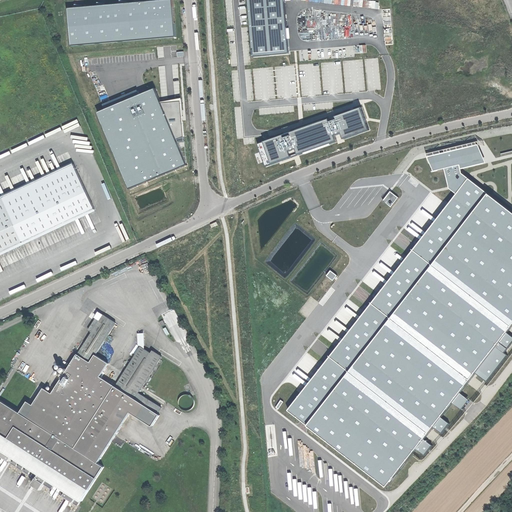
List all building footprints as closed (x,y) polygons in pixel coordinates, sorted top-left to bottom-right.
[(153,0),(72,6),(75,44),(180,36),(177,0),(153,0)] [(155,90),(98,114),(130,189),(187,165),(175,138),(160,102),(155,90)] [(182,135),(179,100),(160,102),(175,138),(182,135)] [(351,112),(338,116),(339,120),(334,121),(338,134),(344,132),(345,138),(358,134),(351,112)] [(298,147),(300,154),(337,142),(335,135),(335,134),(330,119),(293,131),(294,136),(286,138),(288,143),(291,142),(293,148),(298,147)] [(263,165),(276,164),(274,138),(261,139),(263,165)] [(488,164),(481,145),(431,157),(437,170),(447,169),(451,187),(459,194),(470,179),(464,174),(463,170),(488,164)] [(72,161),(1,194),(2,197),(73,163),(72,161)] [(24,242),(95,209),(73,163),(2,197),(24,242)] [(511,211),(470,179),(459,194),(292,414),(387,487),(511,327),(511,211)] [(394,206),(401,196),(393,190),(386,200),(394,206)] [(429,196),(417,212),(421,215),(423,211),(438,221),(448,206),(435,197),(434,199),(429,196)] [(0,197),(0,253),(24,242),(2,197),(0,197)] [(336,280),(340,275),(334,270),(330,275),(336,280)] [(60,494),(78,506),(82,501),(91,489),(90,488),(105,467),(98,463),(116,436),(131,412),(153,427),(160,415),(158,414),(162,408),(138,393),(162,356),(153,351),(152,353),(141,347),(116,386),(101,377),(109,364),(96,355),(117,323),(104,314),(100,320),(97,318),(89,330),(93,332),(53,394),(45,388),(34,405),(28,401),(20,413),(0,399),(0,455),(10,461),(13,456),(16,458),(13,463),(17,466),(20,461),(21,462),(18,467),(22,470),(26,465),(28,466),(25,471),(29,474),(32,469),(35,471),(32,476),(36,478),(33,485),(41,490),(45,484),(52,489),(56,484),(63,489),(60,494)] [(193,408),(195,406),(195,403),(195,399),(193,397),(191,395),(187,394),(184,395),(181,396),(179,399),(179,402),(179,406),(181,408),(184,410),(187,411),(190,410),(193,408)]
